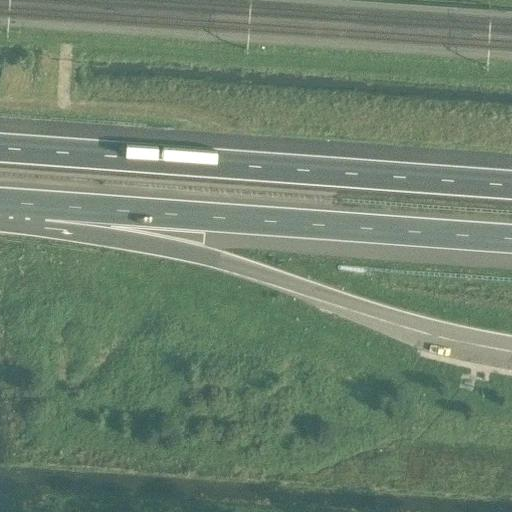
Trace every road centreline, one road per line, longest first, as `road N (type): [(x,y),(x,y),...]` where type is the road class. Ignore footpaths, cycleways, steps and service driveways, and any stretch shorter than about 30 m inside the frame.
road 1 (motorway): [(511,185),(0,148)]
road 2 (motorway): [(0,204),(511,240)]
